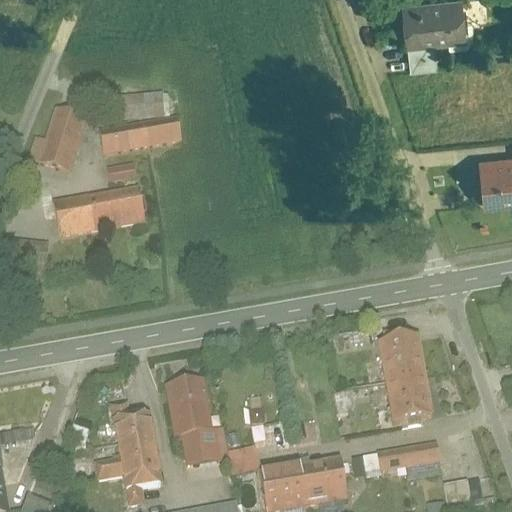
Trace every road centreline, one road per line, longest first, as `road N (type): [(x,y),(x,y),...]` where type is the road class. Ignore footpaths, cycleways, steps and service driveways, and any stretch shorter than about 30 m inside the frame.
road 1 (tertiary): [(0,368),(442,284)]
road 2 (residential): [(433,255),(339,0)]
road 3 (residential): [(73,0),(0,195)]
road 4 (residential): [(442,284),(511,480)]
road 5 (unknown): [(487,411),(289,457)]
